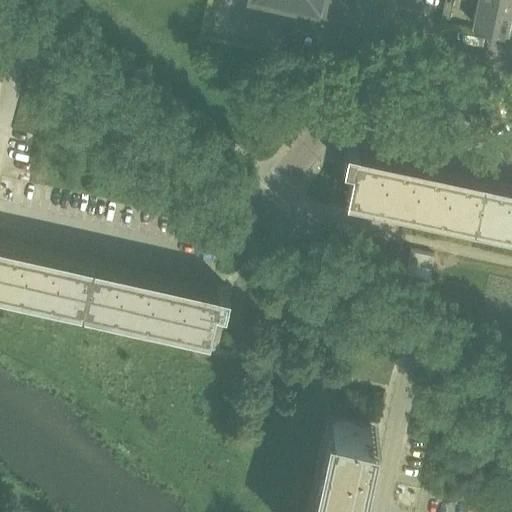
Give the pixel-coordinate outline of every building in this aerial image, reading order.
[(284,0),(323,8),(324,0),(284,0)] [(444,0),(441,14),(450,16),(452,0),(444,0)] [(492,0),(477,0),(473,22),(507,29),(510,13),(495,10),(497,2),(493,1),(492,0)] [(511,0),(492,0),(493,1),(497,2),(495,10),(510,13),(511,4),(511,0)] [(347,191),(365,195),(511,226),(511,187),(373,157),(358,154),(359,148),(347,145),(343,165),(352,167),(349,180),(347,191)] [(0,280),(210,328),(212,317),(215,303),(225,305),(229,287),(217,284),(216,290),(0,241),(0,280)] [(331,414),(309,511),(349,511),(369,422),(331,414)]
